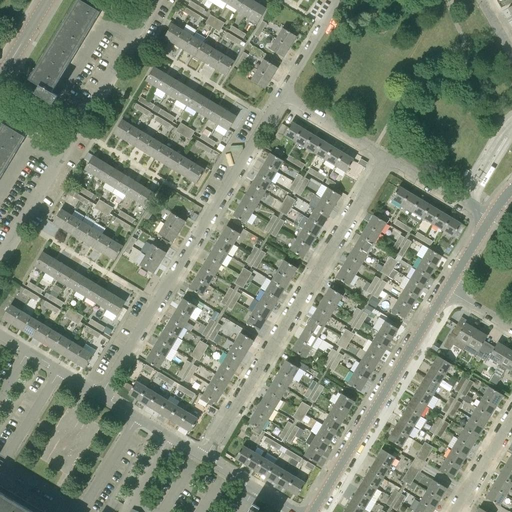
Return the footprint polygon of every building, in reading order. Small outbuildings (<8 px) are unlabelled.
[(50,91),(66,64),(98,11),(100,13),(101,12),(103,8),(96,4),(94,8),(80,0),(48,54),(46,56),(47,56),(27,89),(53,104),(58,96),(50,91)] [(228,0),(226,4),(237,10),(242,0),(228,0)] [(242,0),(237,10),(247,16),(256,2),(251,0),(242,0)] [(195,10),(198,6),(191,1),(188,5),(195,10)] [(256,2),(247,16),(258,23),(266,9),(256,2)] [(203,14),(205,10),(198,6),(195,10),(203,14)] [(191,17),(193,12),(186,8),(184,12),(191,17)] [(198,21),(200,17),(193,12),(191,17),(198,21)] [(208,19),(215,23),(217,19),(210,15),(208,19)] [(208,19),(205,23),(212,28),(215,23),(208,19)] [(215,23),(222,28),(224,23),(217,19),(215,23)] [(258,28),(262,30),(267,23),(262,21),(258,28)] [(221,29),(222,28),(215,23),(212,28),(219,32),(221,29)] [(164,38),(174,44),(183,30),(172,24),(164,38)] [(229,30),(236,34),(239,30),(232,26),(229,30)] [(254,35),(258,37),(262,30),(258,28),(254,35)] [(276,38),(290,47),(297,36),(282,28),(276,38)] [(174,44),(184,50),(193,36),(183,30),(174,44)] [(236,34),(243,39),(246,34),(239,30),(236,34)] [(225,37),(232,41),(235,37),(228,33),(225,37)] [(184,50),(195,57),(203,43),(193,36),(184,50)] [(232,41),(239,46),(242,41),(235,37),(232,41)] [(276,38),(270,49),(284,58),(290,47),(276,38)] [(195,57),(205,63),(214,49),(203,43),(195,57)] [(205,63),(216,69),(224,55),(214,49),(205,63)] [(239,59),(244,62),(248,55),(244,52),(239,59)] [(224,55),(216,69),(226,75),(234,61),(224,55)] [(235,66),(239,69),(244,62),(239,59),(235,66)] [(257,70),(271,78),(278,68),(263,59),(257,70)] [(145,81),(155,87),(164,73),(154,67),(145,81)] [(257,70),(251,80),(265,89),(271,78),(257,70)] [(155,87),(166,93),(174,79),(164,73),(155,87)] [(166,93),(176,100),(185,85),(174,79),(166,93)] [(176,100),(187,106),(195,92),(185,85),(176,100)] [(187,106),(197,112),(205,98),(195,92),(187,106)] [(138,101),(145,105),(147,101),(140,97),(138,101)] [(197,112),(207,118),(216,104),(205,98),(197,112)] [(145,105),(152,109),(154,105),(147,101),(145,105)] [(134,108),(141,112),(143,108),(136,104),(134,108)] [(207,118),(218,125),(226,110),(216,104),(207,118)] [(141,112),(148,116),(150,112),(143,108),(141,112)] [(158,114),(165,118),(168,113),(161,109),(158,114)] [(226,110),(218,125),(228,131),(237,117),(226,110)] [(165,118),(172,122),(175,118),(168,113),(165,118)] [(154,120),(161,125),(164,120),(157,116),(154,120)] [(113,134),(124,140),(132,126),(122,120),(113,134)] [(161,125),(168,129),(171,125),(164,120),(161,125)] [(284,135),(294,141),(302,128),(292,122),(284,135)] [(178,127),(185,131),(188,127),(181,123),(178,127)] [(0,174),(23,136),(25,137),(26,137),(28,132),(21,128),(19,132),(5,124),(0,132),(0,174)] [(124,140),(134,146),(142,132),(132,126),(124,140)] [(177,128),(176,131),(183,136),(185,131),(178,127),(177,128)] [(185,131),(192,136),(195,132),(188,127),(185,131)] [(294,141),(304,148),(312,134),(302,128),(294,141)] [(190,140),(192,136),(185,131),(183,136),(190,140)] [(134,146),(144,153),(153,138),(142,132),(134,146)] [(207,143),(209,138),(202,134),(199,138),(207,143)] [(304,148),(315,154),(323,140),(312,134),(304,148)] [(144,153),(155,159),(163,145),(153,138),(144,153)] [(213,147),(216,143),(209,138),(207,143),(213,147)] [(315,154),(325,160),(333,147),(323,140),(315,154)] [(202,149),(205,145),(198,141),(195,145),(202,149)] [(155,159),(165,165),(174,151),(163,145),(155,159)] [(209,154),(212,149),(205,145),(202,149),(209,154)] [(325,160),(335,166),(344,153),(333,147),(325,160)] [(281,157),(284,152),(276,148),(274,152),(281,157)] [(165,165),(175,171),(184,157),(174,151),(165,165)] [(264,163),(277,172),(283,161),(270,153),(264,163)] [(344,153),(335,166),(346,173),(354,159),(344,153)] [(84,170),(95,176),(103,162),(93,155),(84,170)] [(295,164),(297,160),(289,155),(287,160),(295,164)] [(175,171),(186,177),(194,163),(184,157),(175,171)] [(364,167),(367,163),(360,159),(358,164),(364,167)] [(302,169),(305,165),(297,160),(295,164),(302,169)] [(95,176),(105,182),(114,168),(103,162),(95,176)] [(194,163),(186,177),(196,184),(205,170),(194,163)] [(257,174),(271,182),(277,172),(264,163),(257,174)] [(105,182),(115,189),(124,174),(114,168),(105,182)] [(315,177),(318,172),(310,168),(307,172),(315,177)] [(323,181),(325,177),(318,172),(315,177),(323,181)] [(115,189),(126,195),(134,181),(124,174),(115,189)] [(251,184),(265,192),(271,182),(257,174),(251,184)] [(294,182),(298,184),(302,176),(298,174),(294,182)] [(300,186),(305,188),(309,181),(305,178),(300,186)] [(325,183),(333,188),(336,183),(328,179),(325,183)] [(126,195),(136,201),(145,187),(134,181),(126,195)] [(289,189),(293,192),(298,184),(294,182),(289,189)] [(245,195),(258,203),(265,192),(251,184),(245,195)] [(77,190),(84,194),(86,189),(80,186),(77,190)] [(296,193),(300,196),(305,188),(300,186),(296,193)] [(391,200),(401,206),(409,192),(399,186),(391,200)] [(145,187),(136,201),(146,207),(155,193),(145,187)] [(321,198),(335,206),(341,196),(327,187),(321,198)] [(97,193),(95,195),(86,189),(84,194),(94,201),(98,194),(97,193)] [(401,206),(412,212),(420,199),(409,192),(401,206)] [(73,197),(80,201),(83,197),(76,193),(73,197)] [(239,205),(252,213),(258,203),(245,195),(239,205)] [(288,206),(292,198),(288,196),(284,203),(288,206)] [(80,201),(87,205),(90,201),(83,197),(80,201)] [(288,206),(292,208),(296,201),(292,198),(288,206)] [(315,208),(328,216),(335,206),(321,198),(315,208)] [(420,221),(422,218),(430,205),(420,199),(412,212),(410,215),(420,221)] [(104,208),(107,204),(100,200),(97,204),(104,208)] [(283,213),(288,206),(284,203),(279,211),(283,213)] [(94,209),(101,213),(104,208),(97,204),(94,209)] [(107,204),(104,208),(111,213),(114,208),(107,204)] [(147,212),(152,214),(156,207),(152,204),(147,212)] [(252,213),(239,205),(233,215),(246,224),(252,213)] [(422,218),(432,225),(441,211),(430,205),(422,218)] [(292,208),(288,206),(283,213),(288,216),(292,208)] [(101,213),(108,217),(111,213),(104,208),(101,213)] [(309,219),(322,227),(328,216),(315,208),(309,219)] [(52,223),(63,229),(71,215),(61,209),(52,223)] [(73,235),(82,221),(85,216),(74,210),(71,215),(63,229),(73,235)] [(118,215),(125,219),(128,215),(121,211),(118,215)] [(432,225),(443,231),(451,217),(441,211),(432,225)] [(143,220),(147,222),(152,214),(147,212),(143,220)] [(165,223),(179,232),(185,221),(171,213),(165,223)] [(381,218),(388,224),(391,219),(383,214),(381,218)] [(125,219),(132,223),(135,219),(128,215),(125,219)] [(269,223),(273,225),(278,217),(273,215),(269,223)] [(367,225),(380,233),(387,223),(373,215),(367,225)] [(302,229),(316,237),(322,227),(309,219),(304,216),(298,226),(302,229)] [(114,222),(121,226),(123,222),(116,217),(114,222)] [(443,231),(453,237),(461,224),(451,217),(443,231)] [(276,227),(280,229),(285,222),(280,219),(276,227)] [(402,229),(404,224),(397,220),(394,224),(402,229)] [(73,235),(84,242),(92,227),(82,221),(73,235)] [(121,226),(128,230),(131,226),(123,222),(121,226)] [(165,223),(158,234),(173,243),(179,232),(165,223)] [(264,231),(268,233),(273,225),(269,223),(264,231)] [(410,233),(412,229),(404,224),(402,229),(410,233)] [(361,235),(374,244),(380,233),(367,225),(361,235)] [(220,236),(234,244),(240,234),(226,226),(220,236)] [(84,242),(94,248),(102,234),(92,227),(84,242)] [(271,234),(275,237),(280,229),(276,227),(271,234)] [(94,248),(104,254),(113,240),(117,232),(112,229),(107,237),(102,234),(94,248)] [(296,239),(310,247),(316,237),(302,229),(296,239)] [(422,241),(425,237),(417,232),(415,236),(422,241)] [(355,246),(368,254),(374,244),(361,235),(355,246)] [(396,243),(400,245),(405,238),(400,235),(396,243)] [(128,243),(133,246),(137,239),(132,236),(128,243)] [(214,247),(227,255),(234,244),(220,236),(214,247)] [(430,246),(433,242),(425,237),(422,241),(430,246)] [(310,247),(296,239),(290,250),(303,258),(310,247)] [(403,247),(407,249),(411,242),(407,239),(403,247)] [(113,240),(104,254),(115,260),(123,246),(113,240)] [(124,251),(128,253),(133,246),(128,243),(124,251)] [(391,251),(395,253),(400,245),(396,243),(391,251)] [(146,255),(160,263),(166,253),(152,244),(146,255)] [(435,249),(443,253),(446,249),(438,244),(435,249)] [(348,256),(362,264),(368,254),(355,246),(348,256)] [(208,257),(221,265),(227,255),(214,247),(208,257)] [(250,254),(254,257),(259,249),(254,247),(250,254)] [(397,262),(399,263),(407,249),(403,247),(395,260),(398,262),(397,262)] [(422,259),(436,267),(442,256),(429,248),(422,259)] [(257,258),(261,261),(266,253),(261,251),(257,258)] [(34,266),(44,272),(53,258),(42,252),(34,266)] [(245,262),(250,265),(254,257),(250,254),(245,262)] [(146,255),(140,265),(154,274),(160,263),(146,255)] [(342,266),(355,275),(362,264),(348,256),(342,266)] [(201,267),(215,275),(221,265),(208,257),(201,267)] [(385,264),(389,267),(394,259),(389,257),(385,264)] [(44,272),(55,278),(63,264),(53,258),(44,272)] [(252,266),(256,269),(261,261),(257,258),(252,266)] [(394,259),(389,267),(393,269),(397,262),(398,262),(395,260),(394,259)] [(416,269),(430,278),(436,267),(422,259),(416,269)] [(277,270),(291,279),(297,268),(283,260),(277,270)] [(55,278),(65,285),(73,270),(63,264),(55,278)] [(380,272),(384,274),(389,267),(385,264),(380,272)] [(355,275),(342,266),(336,277),(349,285),(355,275)] [(195,278),(209,286),(215,275),(201,267),(195,278)] [(393,269),(389,267),(384,274),(388,277),(393,269)] [(239,276),(243,278),(248,270),(244,268),(239,276)] [(410,280),(423,288),(430,278),(416,269),(410,280)] [(65,285),(75,291),(84,276),(73,270),(65,285)] [(248,270),(243,278),(247,281),(248,280),(252,273),(249,271),(248,270)] [(271,281),(284,289),(291,279),(277,270),(271,281)] [(75,291),(86,297),(94,283),(84,276),(75,291)] [(234,283),(238,286),(243,278),(239,276),(234,283)] [(371,284),(375,287),(380,279),(376,276),(371,284)] [(209,286),(195,278),(189,288),(203,296),(209,286)] [(243,278),(238,286),(240,287),(243,288),(247,281),(243,278)] [(403,290),(417,299),(423,288),(410,280),(403,290)] [(265,291),(278,299),(284,289),(271,281),(265,291)] [(378,288),(382,291),(387,283),(382,281),(378,288)] [(27,286),(34,290),(36,286),(29,282),(27,286)] [(86,297),(96,303),(104,289),(94,283),(86,297)] [(366,292),(371,294),(375,287),(371,284),(366,292)] [(34,290),(41,295),(43,290),(36,286),(34,290)] [(323,298),(337,306),(343,296),(329,287),(323,298)] [(225,296),(229,298),(234,290),(230,288),(225,296)] [(373,296),(377,298),(382,291),(378,288),(373,296)] [(96,303),(107,310),(115,295),(104,289),(96,303)] [(397,301),(411,309),(417,299),(403,290),(397,301)] [(258,302),(272,310),(278,299),(265,291),(258,302)] [(37,301),(39,297),(31,292),(29,296),(37,301)] [(232,300),(236,302),(241,295),(237,292),(232,300)] [(47,298),(54,303),(57,298),(50,294),(47,298)] [(115,295),(107,310),(117,316),(125,301),(115,295)] [(221,303),(225,306),(229,298),(225,296),(221,303)] [(54,303),(61,307),(64,303),(57,298),(54,303)] [(177,309),(190,317),(196,307),(183,298),(177,309)] [(317,308),(330,316),(337,306),(323,298),(317,308)] [(227,307),(232,310),(236,302),(232,300),(227,307)] [(43,305),(50,310),(52,305),(45,301),(43,305)] [(411,309),(397,301),(391,311),(405,320),(411,309)] [(252,312),(266,320),(272,310),(258,302),(252,312)] [(2,319),(12,325),(21,311),(11,304),(2,319)] [(50,310),(57,314),(60,309),(52,305),(50,310)] [(76,312),(69,308),(67,312),(74,316),(77,312),(76,312)] [(311,319),(324,327),(330,316),(317,308),(311,319)] [(352,316),(356,318),(361,310),(357,308),(352,316)] [(170,319),(184,327),(187,321),(190,317),(177,309),(170,319)] [(12,325),(23,331),(31,317),(21,311),(12,325)] [(71,320),(74,316),(67,312),(64,316),(71,320)] [(82,319),(84,316),(77,312),(74,316),(81,320),(82,319)] [(266,320),(252,312),(246,322),(260,331),(266,320)] [(359,320),(363,322),(368,315),(364,312),(359,320)] [(78,325),(81,320),(74,316),(71,320),(78,325)] [(348,323),(352,326),(356,318),(352,316),(348,323)] [(23,331),(33,337),(42,323),(31,317),(23,331)] [(88,323),(95,327),(98,323),(91,319),(88,323)] [(164,329),(178,337),(184,327),(170,319),(164,329)] [(206,327),(211,329),(215,322),(211,319),(206,327)] [(304,329),(318,337),(324,327),(311,319),(304,329)] [(354,327),(359,330),(363,322),(359,320),(354,327)] [(379,331),(392,339),(398,329),(385,321),(379,331)] [(33,337),(44,344),(52,329),(42,323),(33,337)] [(95,327),(102,331),(105,327),(98,323),(95,327)] [(463,351),(467,345),(476,330),(465,323),(462,328),(456,325),(444,346),(450,349),(453,345),(463,351)] [(197,332),(206,337),(211,329),(206,327),(202,324),(197,332)] [(213,331),(217,334),(222,326),(218,324),(213,331)] [(84,330),(91,334),(94,330),(87,326),(84,330)] [(44,344),(54,350),(62,336),(52,329),(44,344)] [(158,340),(172,348),(178,337),(164,329),(158,340)] [(298,339),(312,348),(318,337),(304,329),(298,339)] [(341,337),(345,340),(350,332),(349,331),(346,329),(341,337)] [(91,334),(98,339),(101,334),(94,330),(91,334)] [(481,358),(487,347),(482,344),(487,336),(476,330),(467,345),(478,352),(476,355),(481,358)] [(209,339),(213,341),(217,334),(213,331),(209,339)] [(372,342),(386,350),(392,339),(379,331),(372,342)] [(354,334),(350,332),(345,340),(349,342),(354,334)] [(234,343),(247,351),(254,341),(240,333),(234,343)] [(54,350),(64,356),(73,342),(62,336),(54,350)] [(341,347),(345,340),(341,337),(336,345),(339,346),(341,347)] [(312,348),(298,339),(292,350),(305,358),(312,348)] [(152,350),(165,358),(172,348),(158,340),(152,350)] [(349,342),(345,340),(341,347),(345,350),(349,342)] [(195,348),(199,351),(204,343),(200,341),(195,348)] [(64,356),(75,362),(83,348),(73,342),(64,356)] [(366,352),(380,360),(386,350),(372,342),(366,352)] [(488,358),(499,365),(508,349),(497,342),(493,350),(487,347),(481,358),(486,361),(488,358)] [(208,346),(204,343),(199,351),(204,353),(208,346)] [(228,354),(241,362),(247,351),(234,343),(228,354)] [(83,348),(75,362),(85,368),(93,354),(83,348)] [(191,356),(195,359),(199,351),(195,348),(191,356)] [(327,357),(331,359),(336,352),(332,349),(327,357)] [(511,351),(508,349),(499,365),(493,374),(500,378),(506,369),(510,371),(508,375),(511,376),(511,351)] [(145,361),(159,369),(165,358),(152,350),(145,361)] [(195,359),(199,361),(204,353),(199,351),(195,359)] [(360,362),(373,371),(380,360),(366,352),(360,362)] [(334,361),(338,363),(343,356),(339,353),(334,361)] [(221,364),(235,372),(241,362),(228,354),(221,364)] [(431,366),(445,375),(452,364),(437,356),(431,366)] [(323,364),(327,367),(331,359),(327,357),(323,364)] [(279,371),(293,379),(299,368),(286,360),(279,371)] [(182,368),(186,371),(191,363),(186,361),(182,368)] [(329,368),(334,371),(338,363),(334,361),(329,368)] [(354,373),(367,381),(373,371),(360,362),(354,373)] [(215,375),(228,383),(235,372),(221,364),(215,375)] [(151,373),(154,369),(146,365),(143,369),(151,373)] [(189,372),(193,375),(197,367),(193,365),(189,372)] [(425,377),(439,385),(445,375),(431,366),(425,377)] [(177,376),(181,379),(186,371),(182,368),(177,376)] [(273,381),(287,389),(293,379),(279,371),(273,381)] [(184,380),(188,383),(193,375),(189,372),(184,380)] [(164,382),(167,377),(159,373),(157,377),(164,382)] [(367,381),(354,373),(347,383),(361,391),(367,381)] [(209,385),(222,393),(228,383),(215,375),(209,385)] [(458,383),(463,386),(467,379),(463,376),(458,383)] [(172,386),(175,382),(167,377),(164,382),(172,386)] [(419,387),(433,396),(439,385),(425,377),(419,387)] [(465,387),(469,390),(474,383),(469,380),(465,387)] [(128,395),(138,401),(147,387),(136,381),(128,395)] [(267,391),(280,400),(287,389),(273,381),(267,391)] [(308,388),(313,391),(317,383),(313,381),(308,388)] [(454,390),(458,393),(463,386),(458,383),(454,390)] [(185,394),(188,390),(180,385),(177,389),(185,394)] [(209,385),(203,395),(210,399),(216,403),(222,393),(209,385)] [(315,392),(319,395),(324,387),(320,385),(315,392)] [(138,401),(149,407),(157,394),(147,387),(138,401)] [(412,397),(427,406),(433,396),(419,387),(412,397)] [(461,394),(465,397),(469,390),(465,387),(461,394)] [(483,397),(497,406),(503,395),(489,387),(483,397)] [(304,396),(308,399),(313,391),(308,388),(304,396)] [(193,399),(195,394),(188,390),(185,394),(193,399)] [(261,402),(274,410),(280,400),(267,391),(261,402)] [(311,400),(315,403),(319,395),(315,392),(311,400)] [(335,404),(348,412),(355,402),(341,393),(335,404)] [(149,407),(159,413),(167,400),(157,394),(149,407)] [(210,399),(203,395),(202,395),(199,399),(207,404),(210,399)] [(446,403),(450,406),(454,399),(450,396),(446,403)] [(406,408),(420,416),(427,406),(412,397),(406,408)] [(491,416),(497,406),(483,397),(476,407),(491,416)] [(159,413),(169,420),(178,406),(167,400),(159,413)] [(453,408),(457,410),(461,403),(457,401),(453,408)] [(254,412),(268,420),(274,410),(261,402),(254,412)] [(301,412),(306,404),(302,402),(297,410),(301,412)] [(442,410),(446,413),(450,406),(446,403),(442,410)] [(301,412),(306,415),(310,407),(306,404),(301,412)] [(329,414),(342,422),(348,412),(335,404),(329,414)] [(169,420),(180,426),(188,413),(178,406),(169,420)] [(470,418),(484,426),(491,416),(476,407),(470,418)] [(400,418),(414,427),(420,416),(406,408),(400,418)] [(449,414),(453,417),(457,410),(453,408),(449,414)] [(296,419),(297,420),(301,412),(297,410),(293,417),(296,419)] [(248,423),(255,426),(262,431),(268,420),(254,412),(248,423)] [(297,420),(301,422),(306,415),(301,412),(297,420)] [(188,413),(180,426),(190,432),(198,419),(188,413)] [(322,425),(336,433),(342,422),(329,414),(322,425)] [(434,424),(438,427),(442,420),(438,417),(434,424)] [(394,429),(408,437),(414,427),(400,418),(394,429)] [(464,428),(478,437),(484,426),(470,418),(464,428)] [(441,428),(445,431),(449,424),(445,421),(441,428)] [(284,429),(288,432),(293,424),(288,422),(284,429)] [(429,431),(434,434),(438,427),(434,424),(429,431)] [(316,435),(330,443),(336,433),(322,425),(316,435)] [(263,431),(262,431),(255,426),(252,431),(260,436),(261,434),(263,431)] [(290,434),(295,436),(299,428),(295,426),(290,434)] [(436,435),(440,438),(445,431),(441,428),(436,435)] [(458,439),(472,447),(478,437),(464,428),(458,439)] [(279,437),(283,440),(288,432),(284,429),(279,437)] [(408,437),(394,429),(388,439),(402,448),(408,437)] [(286,441),(290,444),(295,436),(290,434),(286,441)] [(310,445),(323,454),(330,443),(316,435),(310,445)] [(271,446),(274,442),(266,437),(264,441),(271,446)] [(452,449),(466,457),(472,447),(458,439),(452,449)] [(279,451),(282,446),(274,442),(271,446),(279,451)] [(235,459),(245,465),(254,452),(243,445),(235,459)] [(304,456),(317,464),(323,454),(310,445),(304,456)] [(421,459),(427,448),(423,445),(416,456),(421,459)] [(421,459),(425,461),(431,450),(427,448),(421,459)] [(292,458),(295,454),(287,449),(284,454),(292,458)] [(375,459),(389,468),(396,458),(382,449),(375,459)] [(445,459),(460,468),(466,457),(452,449),(445,459)] [(245,465),(256,471),(264,458),(254,452),(245,465)] [(300,463),(302,459),(295,454),(292,458),(300,463)] [(413,461),(423,467),(426,462),(425,461),(421,459),(416,456),(413,461)] [(256,471),(266,478),(274,464),(264,458),(256,471)] [(383,479),(389,468),(375,459),(369,470),(383,479)] [(460,468),(445,459),(439,470),(453,478),(460,468)] [(419,471),(420,472),(423,467),(413,461),(410,466),(414,469),(419,471)] [(313,471),(315,466),(308,462),(305,466),(313,471)] [(266,478),(277,484),(285,470),(274,464),(266,478)] [(410,466),(404,477),(408,479),(414,469),(410,466)] [(498,477),(511,485),(511,471),(504,466),(498,477)] [(412,482),(419,471),(414,469),(408,479),(412,482)] [(277,484),(287,490),(295,476),(285,470),(277,484)] [(377,489),(383,479),(369,470),(363,480),(377,489)] [(295,476),(287,490),(297,496),(305,483),(295,476)] [(492,487),(506,496),(511,485),(498,477),(492,487)] [(412,482),(408,479),(406,483),(407,483),(406,485),(413,490),(417,484),(412,482)] [(371,499),(377,489),(363,480),(357,490),(371,499)] [(427,490),(441,499),(447,489),(433,480),(427,490)] [(506,496),(492,487),(486,497),(500,506),(506,496)] [(365,509),(371,499),(357,490),(350,501),(365,509)] [(390,497),(394,499),(399,492),(394,490),(390,497)] [(420,501),(435,509),(441,499),(427,490),(420,501)] [(257,511),(260,508),(253,504),(250,508),(252,509),(250,511),(34,511),(0,491),(0,511),(257,511)] [(397,501),(401,503),(405,496),(401,494),(397,501)] [(386,504),(390,506),(394,499),(390,497),(386,504)] [(344,511),(345,511),(363,511),(365,509),(350,501),(344,511)] [(393,508),(397,510),(401,503),(397,501),(393,508)] [(414,511),(415,511),(432,511),(435,509),(420,501),(414,511)]
